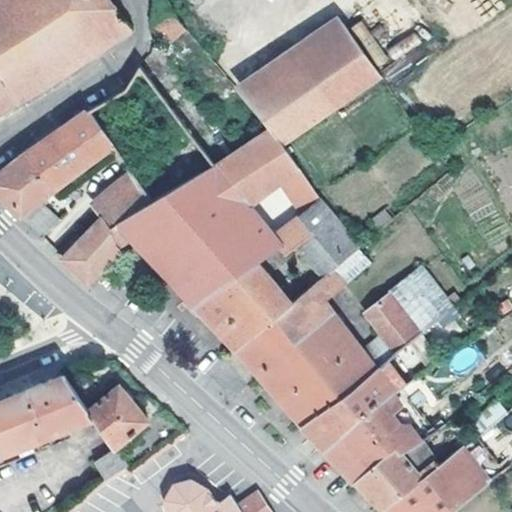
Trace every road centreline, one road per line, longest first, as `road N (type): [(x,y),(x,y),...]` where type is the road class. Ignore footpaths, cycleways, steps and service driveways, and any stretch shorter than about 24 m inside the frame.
road 1 (tertiary): [(318,511),(96,316)]
road 2 (residential): [(0,140),(130,56),(141,26),(129,0)]
road 3 (tertiary): [(96,316),(0,230)]
